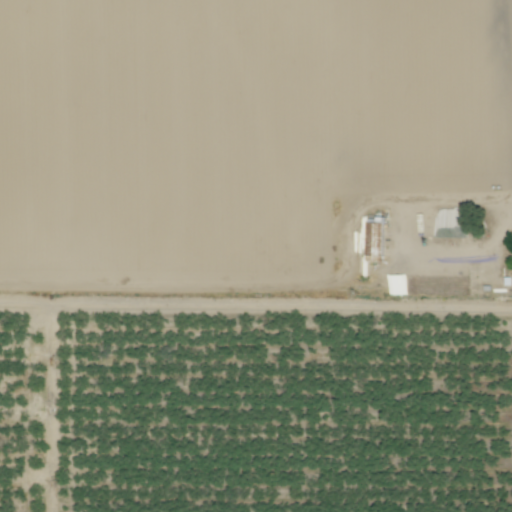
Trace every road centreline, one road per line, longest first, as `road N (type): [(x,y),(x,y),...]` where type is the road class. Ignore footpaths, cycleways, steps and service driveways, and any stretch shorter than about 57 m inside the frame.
road 1 (residential): [(0,283),(290,285),(493,256),(511,200)]
road 2 (track): [(511,311),(0,305)]
